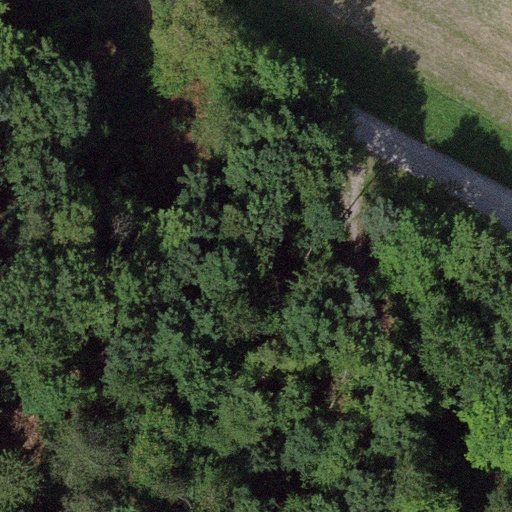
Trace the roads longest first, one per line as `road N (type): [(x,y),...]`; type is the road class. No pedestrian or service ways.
road 1 (track): [(511,211),(397,153),(162,0)]
road 2 (track): [(366,130),(358,343),(387,441),(421,511)]
